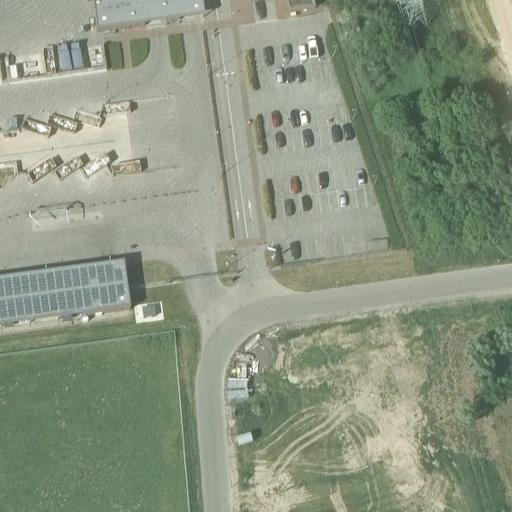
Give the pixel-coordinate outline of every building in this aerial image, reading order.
[(139,0),(90,0),(95,34),(144,28),(139,0)] [(139,0),(144,28),(164,25),(160,0),(139,0)] [(174,0),(160,0),(164,25),(178,22),(174,0)] [(200,0),(174,0),(178,22),(204,18),(200,0)] [(314,11),(310,0),(283,0),(288,14),(314,11)] [(160,200),(139,204),(142,219),(163,215),(160,200)] [(0,326),(128,311),(122,265),(0,279),(0,326)] [(286,383),(267,386),(269,406),(268,406),(268,407),(270,407),(275,446),(276,446),(279,465),(277,465),(280,485),(460,460),(425,364),(425,366),(409,368),(409,367),(385,370),(385,371),(369,373),(369,372),(346,375),(346,376),(330,378),(330,377),(288,383),(288,382),(286,382),(286,383)]
